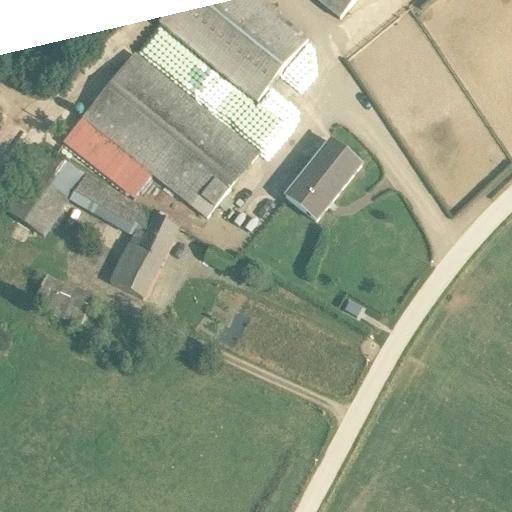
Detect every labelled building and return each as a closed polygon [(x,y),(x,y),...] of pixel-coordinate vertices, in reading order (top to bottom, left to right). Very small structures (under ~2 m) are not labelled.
[(251,0),(179,0),(158,26),(256,105),(306,44),(251,0)] [(311,0),(338,21),(355,0),(311,0)] [(150,178),(206,222),(209,219),(258,156),(133,57),(61,145),(131,201),(150,178)] [(327,143),(282,200),(315,226),(360,170),(363,171),(327,143)] [(43,154),(1,213),(43,242),(68,204),(131,240),(108,287),(144,304),(179,231),(43,154)] [(227,275),(234,261),(210,249),(203,264),(227,275)] [(46,279),(31,308),(79,329),(91,301),(46,279)]
